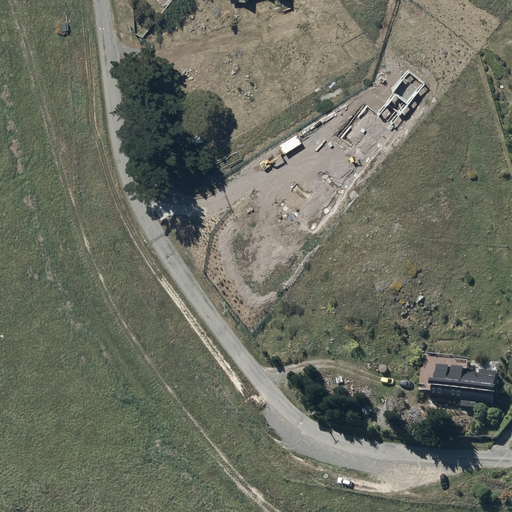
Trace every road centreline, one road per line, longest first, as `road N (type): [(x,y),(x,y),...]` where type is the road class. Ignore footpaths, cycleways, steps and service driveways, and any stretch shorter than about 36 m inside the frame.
road 1 (unclassified): [(102,0),(136,201),(204,311),(269,391),(323,434),(351,444),(511,460)]
road 2 (track): [(270,511),(246,494),(151,373),(89,266),(50,163),(7,0)]
